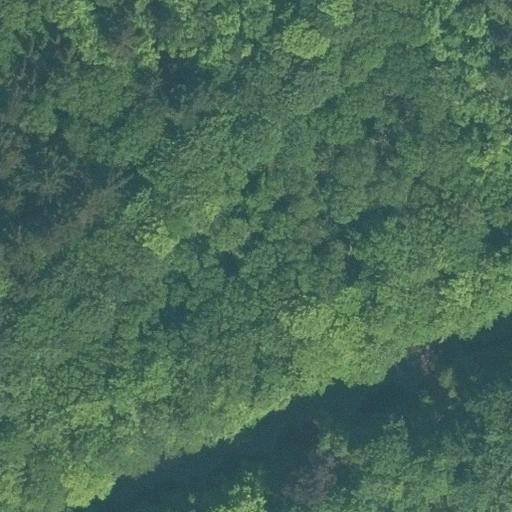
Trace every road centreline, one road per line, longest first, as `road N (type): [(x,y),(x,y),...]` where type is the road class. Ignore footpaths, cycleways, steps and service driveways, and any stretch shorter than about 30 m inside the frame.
road 1 (unclassified): [(0,443),(511,220)]
road 2 (track): [(0,346),(329,0)]
road 3 (track): [(511,397),(242,511)]
